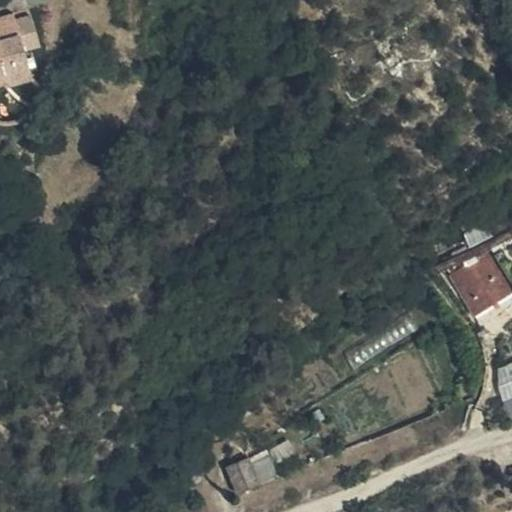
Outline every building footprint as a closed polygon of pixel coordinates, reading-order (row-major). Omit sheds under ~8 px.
[(2,20),(2,28),(3,37),(0,37),(0,78),(8,78),(6,54),(25,52),(22,17),(2,20)] [(0,90),(10,90),(8,78),(0,78),(0,90)] [(511,252),(511,222),(511,220),(494,233),(508,255),(511,252)] [(511,305),(511,275),(502,259),(497,250),(455,275),(483,323),(511,305)] [(511,252),(508,255),(502,259),(511,275),(511,252)] [(511,360),(495,366),(511,412),(511,411),(511,360)] [(231,473),(239,495),(262,491),(266,489),(258,467),(255,460),(231,473)] [(258,467),(266,489),(285,482),(277,461),(258,467)]
